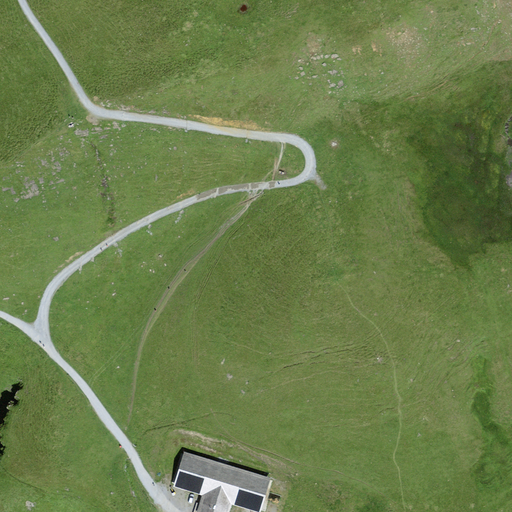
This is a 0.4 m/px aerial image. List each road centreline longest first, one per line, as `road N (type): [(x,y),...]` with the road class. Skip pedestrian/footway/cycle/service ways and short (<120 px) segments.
road 1 (track): [(40,330),(49,296),(71,267),(125,231),(210,194),(301,179),(310,166),(306,149),(285,138),(89,107),(23,0)]
road 2 (track): [(174,511),(40,330)]
